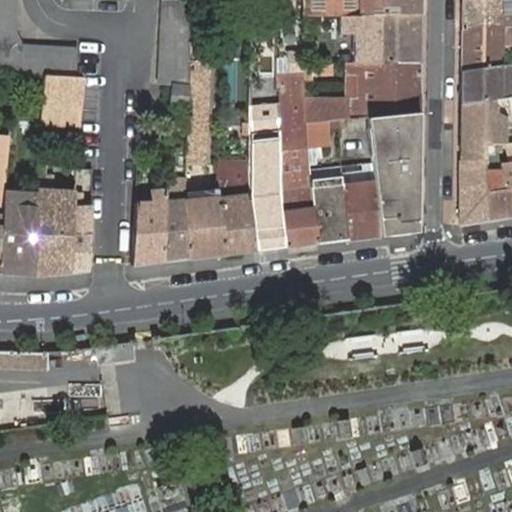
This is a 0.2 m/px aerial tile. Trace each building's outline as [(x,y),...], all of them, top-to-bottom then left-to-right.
[(0,0),(0,70),(16,73),(45,76),(77,76),(78,49),(22,46),(15,32),(16,0),(0,0)] [(189,85),(192,0),(181,0),(162,0),(159,86),(171,85),(189,85)] [(420,0),(302,0),(303,15),(339,14),(360,15),(365,15),(421,14),(420,0)] [(462,0),(462,31),(511,26),(511,8),(511,0),(462,0)] [(420,64),(421,14),(365,15),(360,15),(339,14),(339,32),(354,33),(353,64),(359,63),(364,63),(420,64)] [(511,26),(462,31),(461,71),(502,68),(502,58),(502,45),(508,44),(511,44),(511,26)] [(193,30),(191,60),(189,85),(188,107),(186,166),(205,166),(210,62),(209,62),(209,57),(201,57),(203,30),(193,30)] [(419,113),(420,64),(364,63),(359,63),(353,64),(348,64),(347,73),(359,73),(358,101),(347,100),(305,99),(305,118),(305,123),(323,122),(332,120),(334,120),(339,120),(339,126),(345,126),(344,119),(367,117),(419,113)] [(509,98),(511,97),(511,67),(502,68),(501,99),(509,98)] [(501,99),(502,68),(461,71),(461,103),(501,99)] [(347,73),(347,100),(358,101),(359,73),(347,73)] [(80,125),(81,106),(83,77),(77,76),(45,76),(43,103),(42,122),(80,125)] [(189,85),(171,85),(170,105),(188,107),(189,85)] [(304,86),(279,87),(279,104),(280,199),(286,247),(317,243),(308,173),(307,165),(306,158),(305,149),(305,123),(305,118),(304,86)] [(511,115),(511,111),(509,98),(501,99),(461,103),(461,132),(460,160),(485,158),(484,145),(491,144),(502,144),(504,144),(505,129),(511,128),(511,115)] [(248,196),(255,250),(286,247),(280,199),(279,104),(249,106),(248,176),(248,196)] [(417,232),(419,113),(367,117),(371,163),(374,183),(380,236),(417,232)] [(324,147),(323,122),(305,123),(305,149),(324,147)] [(0,253),(2,224),(5,192),(11,126),(0,125),(0,253)] [(460,225),(489,220),(487,191),(486,174),(486,172),(485,158),(460,160),(459,224),(460,225)] [(489,220),(511,216),(511,160),(508,161),(500,162),(501,171),(505,188),(487,191),(489,220)] [(33,275),(69,272),(73,207),(74,192),(52,191),(53,177),(46,176),(47,166),(39,165),(38,175),(37,190),(37,195),(33,275)] [(69,272),(88,269),(91,206),(81,207),(82,193),(84,170),(76,169),(74,192),(73,207),(69,272)] [(501,171),(486,174),(487,191),(505,188),(501,171)] [(317,243),(348,240),(342,186),(342,185),(322,187),(319,172),(308,173),(317,243)] [(224,254),(255,250),(248,196),(248,176),(216,179),(216,180),(218,198),(218,200),(224,254)] [(174,180),(165,179),(165,190),(163,261),(187,258),(184,201),(185,193),(185,189),(174,190),(174,180)] [(187,258),(224,254),(218,200),(218,198),(216,180),(211,180),(212,190),(185,193),(184,201),(187,258)] [(348,240),(380,236),(374,183),(342,186),(348,240)] [(151,202),(135,204),(131,265),(163,261),(165,190),(151,192),(151,202)] [(2,224),(0,253),(0,273),(33,275),(37,195),(5,192),(2,224)] [(131,341),(96,346),(99,364),(134,359),(131,341)] [(0,368),(45,370),(46,352),(0,350),(0,368)]
